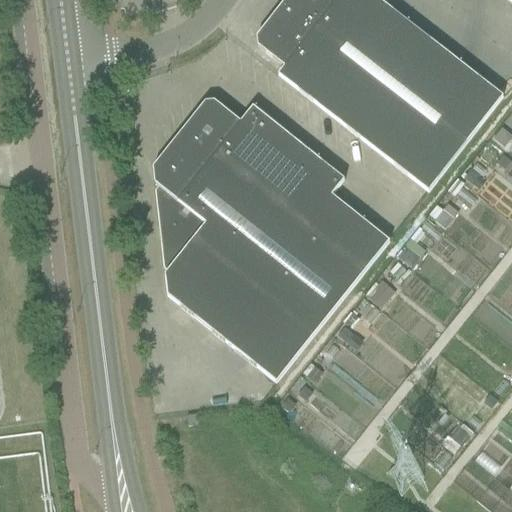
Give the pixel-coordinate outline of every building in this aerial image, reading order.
[(502,101),(383,8),(372,0),(287,0),(255,41),(256,50),(283,71),(277,79),(428,197),(502,101)] [(511,0),(500,0),(511,9),(511,0)] [(344,184),(267,123),(252,111),(239,126),(213,105),(204,106),(196,117),(152,172),(154,187),(157,190),(154,194),(163,272),(167,275),(164,278),(166,300),(276,387),(389,246),(331,200),(344,184)] [(494,134),(506,145),(511,137),(511,126),(505,121),(494,134)] [(196,418),(186,419),(187,429),(197,428),(196,418)]
